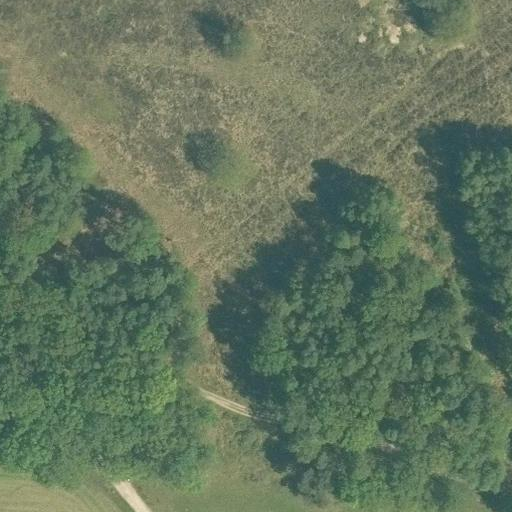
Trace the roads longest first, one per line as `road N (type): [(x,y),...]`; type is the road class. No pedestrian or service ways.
road 1 (track): [(0,262),(181,385),(511,490)]
road 2 (track): [(142,511),(0,335)]
